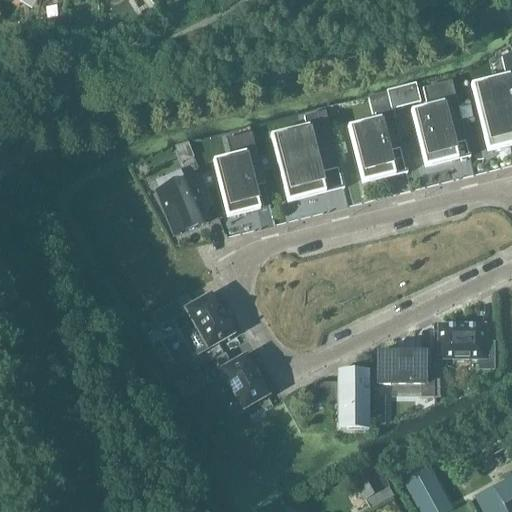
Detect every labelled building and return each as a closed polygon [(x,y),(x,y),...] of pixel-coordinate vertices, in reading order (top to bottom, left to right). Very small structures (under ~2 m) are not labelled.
[(505,79),(470,88),(487,154),(511,147),(511,54),(501,61),(505,79)] [(428,109),(410,114),(424,170),(457,162),(454,147),(452,147),(447,128),(460,124),(461,124),(454,96),(451,84),(424,91),(428,109)] [(415,87),(386,94),(391,112),(393,112),(420,105),(415,87)] [(376,122),(347,130),(362,186),(395,178),(389,154),(387,154),(384,144),(397,141),(398,140),(391,112),(375,117),(376,122)] [(306,129),(270,138),(287,205),(325,195),(320,175),(319,171),(320,171),(320,158),(333,155),(335,155),(325,114),(303,120),(306,129)] [(230,159),(212,164),(227,220),(260,212),(251,177),(261,175),(251,135),(226,141),(230,159)] [(207,225),(200,208),(211,203),(202,180),(190,184),(189,180),(155,194),(174,238),(185,234),(196,229),(207,225)] [(488,233),(487,210),(432,211),(433,234),(488,233)] [(177,303),(151,317),(159,330),(173,321),(194,359),(208,350),(231,337),(223,323),(224,322),(224,321),(219,313),(219,312),(218,313),(209,299),(192,308),(186,297),(177,303)] [(484,329),(484,327),(482,327),(465,327),(457,327),(440,327),(438,327),(438,329),(438,361),(477,361),(478,372),(494,372),(493,344),(484,344),(484,329)] [(231,367),(225,356),(215,362),(222,373),(221,373),(243,411),(267,398),(258,383),(259,383),(254,373),(253,374),(245,359),(231,367)] [(420,388),(420,400),(434,400),(434,388),(434,372),(425,372),(425,356),(406,356),(395,356),(377,356),(377,388),(420,388)] [(445,372),(434,372),(434,388),(445,388),(445,372)] [(335,374),(335,422),(367,422),(367,374),(335,374)] [(186,380),(175,386),(182,398),(193,392),(186,380)] [(323,405),(323,385),(315,385),(315,405),(323,405)] [(384,414),(374,414),(374,427),(384,427),(384,414)] [(381,492),(365,501),(370,510),(393,497),(376,466),(369,470),(381,492)] [(353,479),(365,501),(381,492),(369,470),(353,479)] [(450,511),(428,470),(404,483),(419,511),(450,511)] [(504,483),(493,488),(506,511),(511,511),(511,478),(509,474),(501,478),(504,483)] [(506,511),(493,488),(475,498),(482,511),(506,511)]
